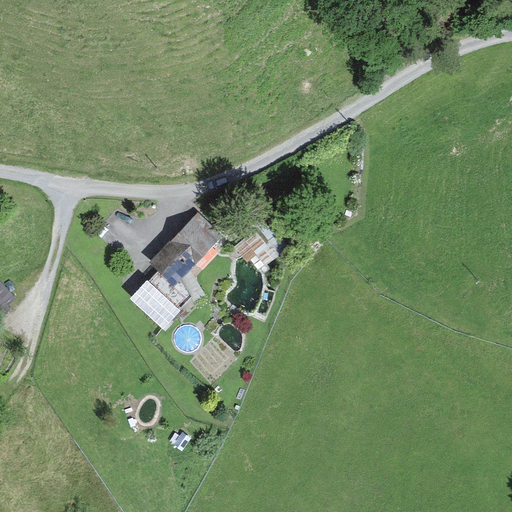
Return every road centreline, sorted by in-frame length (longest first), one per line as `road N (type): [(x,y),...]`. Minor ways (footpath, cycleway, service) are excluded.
road 1 (track): [(511,34),(449,50),(320,129),(199,189),(144,194),(0,173)]
road 2 (track): [(71,183),(25,357)]
